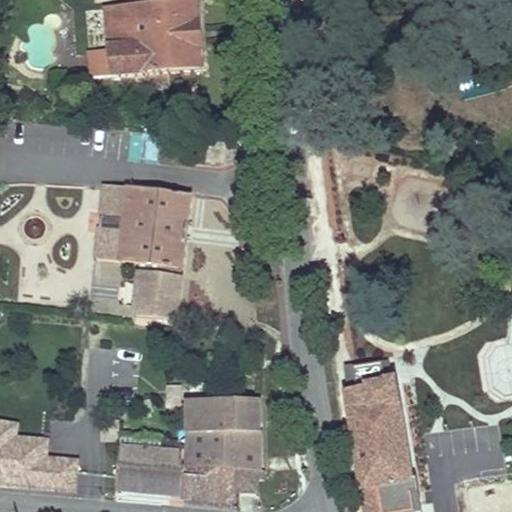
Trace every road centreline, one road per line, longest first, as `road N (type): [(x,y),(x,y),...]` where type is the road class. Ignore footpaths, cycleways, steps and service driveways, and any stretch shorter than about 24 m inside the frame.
road 1 (tertiary): [(333,511),(299,239),(285,0)]
road 2 (residential): [(0,501),(121,511)]
